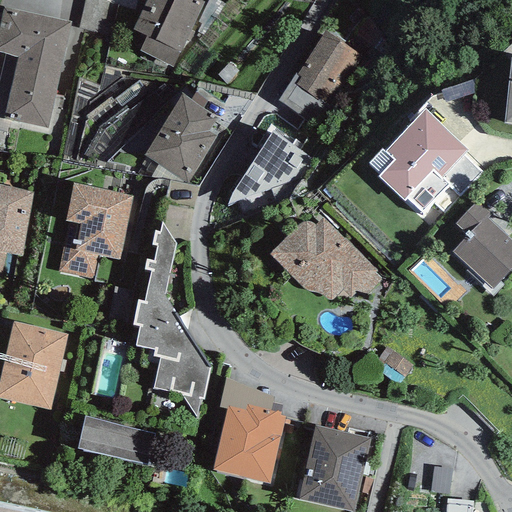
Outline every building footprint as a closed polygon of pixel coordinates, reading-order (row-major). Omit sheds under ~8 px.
[(86,0),(82,28),(106,32),(111,0),(86,0)] [(205,1),(203,0),(145,0),(132,27),(147,34),(139,50),(173,66),(205,1)] [(70,21),(2,6),(0,18),(0,49),(18,53),(4,118),(48,127),(70,21)] [(364,55),(323,29),(295,73),(301,77),(296,84),(328,105),(339,87),(342,89),(364,55)] [(182,92),(144,154),(187,182),(217,135),(209,130),(216,117),(182,92)] [(466,149),(424,108),(385,151),(383,147),(367,162),(421,212),(450,183),(442,176),(466,149)] [(250,191),(293,128),(273,114),(229,177),(250,191)] [(133,195),(73,183),(69,200),(65,219),(68,220),(58,271),(96,279),(101,255),(119,259),(133,195)] [(33,191),(0,184),(0,275),(0,276),(5,251),(21,254),(33,191)] [(456,223),(467,233),(451,250),(492,288),(511,266),(511,240),(489,219),(493,215),(477,200),(456,223)] [(377,269),(322,217),(315,224),(312,221),(306,221),(301,224),(298,229),(282,238),(269,252),(295,283),(306,291),(317,294),(326,300),(332,300),(336,298),(341,302),(366,295),(381,278),(375,271),(377,269)] [(176,243),(162,222),(159,230),(154,229),(152,242),(157,242),(154,261),(146,259),(144,268),(152,269),(144,300),(137,299),(133,322),(140,324),(136,345),(153,349),(151,355),(159,358),(153,388),(181,395),(196,416),(200,397),(203,398),(209,368),(165,294),(176,243)] [(134,305),(135,280),(114,280),(114,304),(134,305)] [(67,332),(13,320),(0,375),(0,396),(49,407),(67,332)] [(228,405),(212,468),(269,481),(285,417),(280,416),(281,412),(248,404),(247,410),(228,405)] [(155,433),(84,415),(77,446),(147,464),(155,433)] [(370,438),(315,425),(298,498),(353,510),(370,438)] [(429,467),(425,492),(444,494),(448,469),(429,467)] [(447,498),(445,511),(471,511),(473,501),(447,498)]
